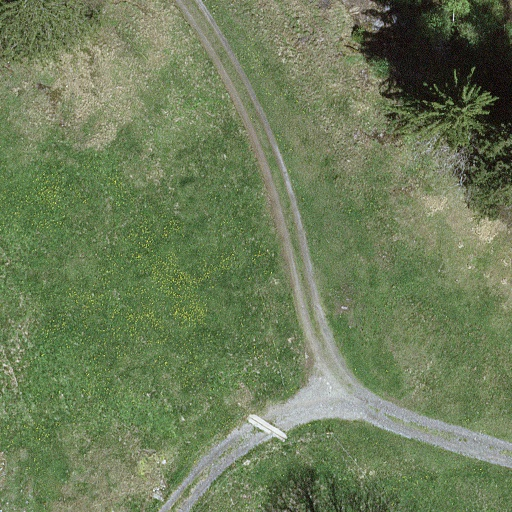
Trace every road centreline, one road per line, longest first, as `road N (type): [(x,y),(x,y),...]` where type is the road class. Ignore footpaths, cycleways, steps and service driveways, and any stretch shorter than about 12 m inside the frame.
road 1 (track): [(511,454),(373,414),(319,351),(255,106),(188,0)]
road 2 (track): [(373,414),(271,423),(165,511)]
